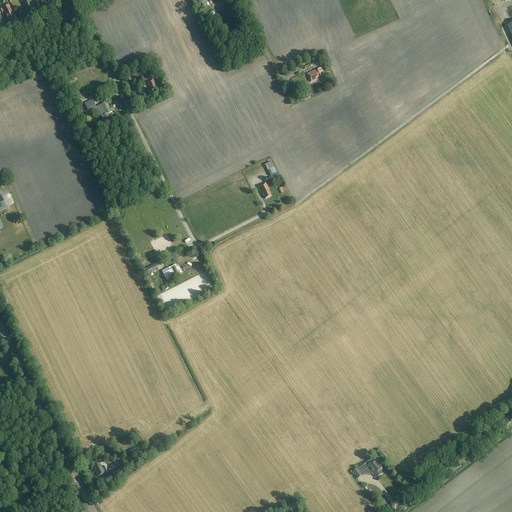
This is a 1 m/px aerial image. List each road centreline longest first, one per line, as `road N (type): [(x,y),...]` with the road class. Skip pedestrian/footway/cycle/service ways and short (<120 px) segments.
road 1 (unclassified): [(196,247),(78,5)]
road 2 (track): [(295,204),(510,45)]
road 3 (unclassified): [(94,511),(0,322)]
road 4 (tertiary): [(397,511),(511,424)]
